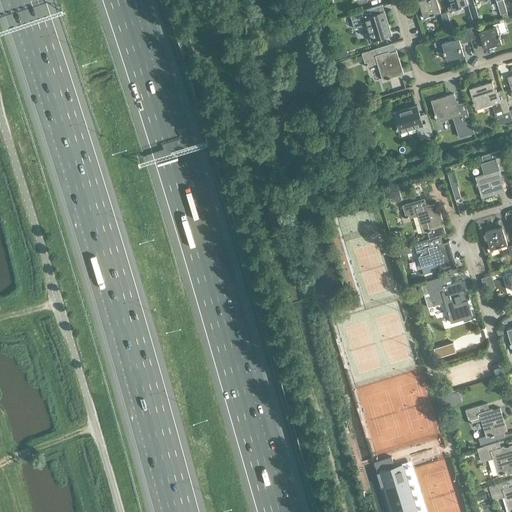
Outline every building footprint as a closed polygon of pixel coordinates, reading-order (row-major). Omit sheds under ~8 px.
[(418,0),(424,17),(441,11),(437,0),(418,0)] [(448,0),(451,8),(468,3),(467,0),(448,0)] [(496,0),(501,14),(507,12),(503,0),(496,0)] [(468,5),(473,23),(480,21),(474,3),(468,5)] [(371,41),(392,35),(385,12),(379,14),(377,6),(350,14),(354,28),(366,24),(371,41)] [(446,31),(452,29),(447,12),(441,14),(446,31)] [(468,28),(471,40),(481,37),(485,48),(502,43),(497,26),(480,31),(478,25),(468,28)] [(471,40),(468,28),(457,31),(459,37),(442,42),(447,60),(464,54),(461,43),(471,40)] [(404,73),(397,50),(394,42),(362,52),(366,66),(378,63),(383,79),(404,73)] [(348,55),(346,46),(335,50),(338,58),(348,55)] [(496,116),(510,112),(506,98),(500,100),(496,88),(495,89),(492,81),(469,88),(476,109),(493,104),(496,116)] [(458,128),(472,123),(468,110),(461,112),(458,100),(456,101),(454,93),(431,100),(438,121),(454,116),(458,128)] [(420,139),(433,135),(429,122),(423,124),(420,112),(418,112),(416,105),(393,112),(399,133),(416,128),(420,139)] [(506,169),(501,152),(483,157),(484,161),(481,162),(485,173),(475,176),(482,197),(505,190),(502,183),(504,182),(500,171),(506,169)] [(451,184),(456,199),(462,197),(457,182),(451,184)] [(423,232),(444,226),(437,203),(430,205),(429,204),(418,207),(416,201),(403,205),(407,219),(418,215),(423,232)] [(490,249),(507,244),(502,227),(485,232),(490,249)] [(456,264),(454,256),(449,241),(443,243),(440,235),(414,243),(422,267),(433,263),(435,270),(456,264)] [(484,276),(488,288),(496,285),(492,274),(484,276)] [(464,320),(473,318),(467,300),(466,300),(464,293),(465,293),(461,280),(442,286),(440,277),(426,281),(427,283),(421,285),(425,299),(431,297),(433,304),(445,300),(451,322),(464,319),(464,320)] [(500,335),(510,370),(511,369),(511,328),(507,330),(508,332),(500,335)] [(446,403),(462,400),(460,390),(444,393),(446,403)] [(486,437),(507,430),(500,407),(493,410),(492,408),(481,412),(479,406),(465,410),(470,423),(481,420),(486,437)] [(498,475),(511,470),(511,445),(505,448),(504,446),(493,450),(491,444),(477,448),(481,462),(493,458),(498,475)] [(414,511),(401,466),(395,467),(392,456),(374,462),(377,473),(381,487),(384,486),(386,485),(394,511),(414,511)] [(509,511),(511,511),(511,485),(504,488),(503,482),(489,486),(493,500),(505,496),(509,511)] [(478,498),(487,497),(486,489),(477,491),(478,498)]
